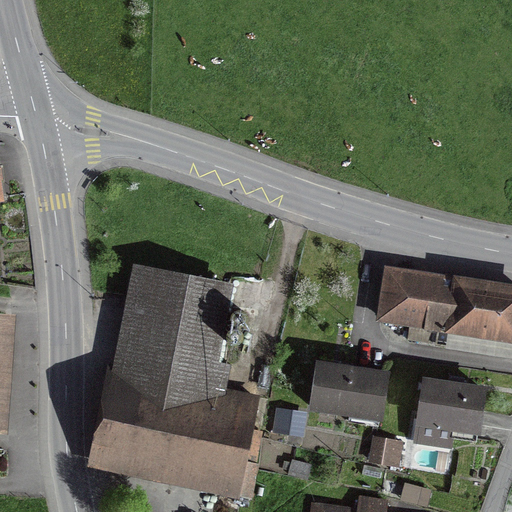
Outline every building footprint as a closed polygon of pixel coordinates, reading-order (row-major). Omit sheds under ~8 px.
[(511,355),(511,291),(387,272),(379,319),(439,328),(437,344),(511,355)] [(207,388),(227,290),(147,273),(127,372),(111,368),(103,409),(96,448),(234,476),(230,494),(248,497),(254,465),(257,433),(246,431),(253,398),(207,388)] [(378,418),(384,377),(317,366),(311,408),(378,418)] [(450,438),(474,442),(482,391),(464,389),(465,382),(450,380),(449,386),(424,383),(415,443),(449,448),(450,438)] [(303,417),(279,413),(276,432),(300,435),(303,417)] [(399,443),(375,439),(370,462),(395,467),(399,443)] [(382,511),(384,503),(359,499),(358,511),(326,506),(325,511),(382,511)]
